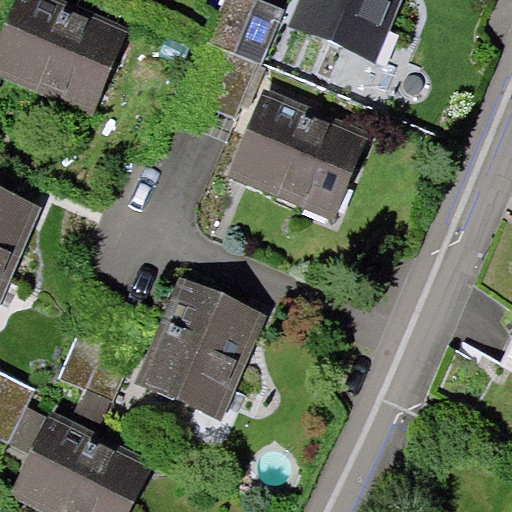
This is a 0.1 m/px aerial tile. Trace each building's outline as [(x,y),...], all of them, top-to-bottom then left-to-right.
[(136,26),(69,0),(25,0),(14,27),(26,32),(9,76),(101,113),(136,26)] [(258,0),(222,0),(206,43),(260,64),(263,65),(285,10),(258,0)] [(299,0),(290,22),(382,61),(407,0),(299,0)] [(206,43),(202,41),(179,98),(238,121),(260,64),(206,43)] [(338,226),(376,140),(269,93),(248,142),(267,150),(251,188),(338,226)] [(0,191),(3,185),(0,184),(0,307),(2,308),(40,217),(0,199),(0,191)] [(230,294),(184,275),(139,381),(227,418),(267,325),(225,307),(230,294)] [(80,326),(59,380),(113,401),(135,348),(80,326)] [(0,371),(0,438),(10,444),(37,390),(0,371)] [(57,511),(137,511),(161,465),(56,413),(36,452),(51,460),(31,499),(57,511)]
